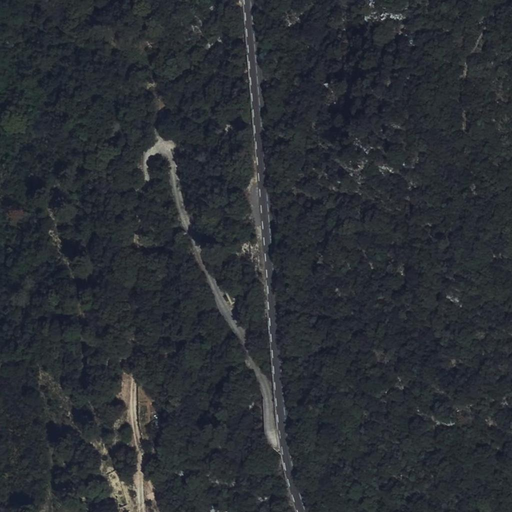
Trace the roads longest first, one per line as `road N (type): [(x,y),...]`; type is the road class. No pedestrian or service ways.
road 1 (unknown): [(287,445),(272,439),(258,370),(221,300),(179,199),(174,156),(163,146),(153,152),(135,354),(137,428),(150,478)]
road 2 (tertiary): [(250,0),(283,426),(304,511)]
